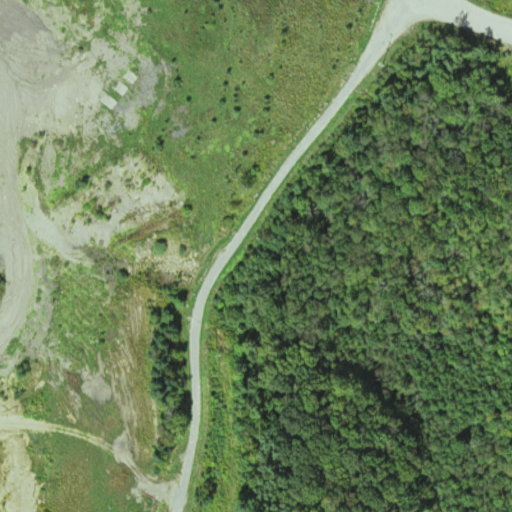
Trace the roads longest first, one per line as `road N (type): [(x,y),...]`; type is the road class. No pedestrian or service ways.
road 1 (track): [(408,39),(353,91),(276,240),(219,265),(185,251),(133,123),(113,138),(37,264),(19,511)]
road 2 (residential): [(347,0),(511,97)]
